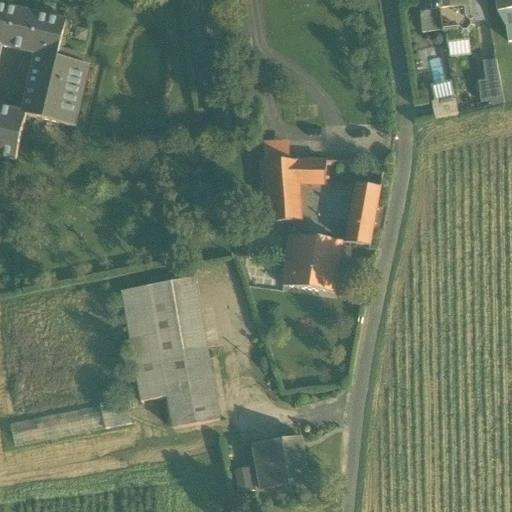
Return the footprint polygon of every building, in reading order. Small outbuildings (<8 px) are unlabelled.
[(419,0),(423,35),(443,33),(439,0),(419,0)] [(439,0),(443,33),(459,31),(463,34),(468,34),(473,29),(472,23),(468,19),(465,0),(439,0)] [(499,15),(511,12),(511,0),(496,0),(498,15),(499,15)] [(0,49),(35,57),(59,62),(60,59),(68,21),(0,6),(0,49)] [(506,29),(509,44),(511,43),(511,12),(499,15),(506,29)] [(35,57),(22,113),(27,114),(26,118),(76,129),(91,65),(60,59),(59,62),(35,57)] [(479,84),(480,96),(502,94),(496,62),(483,64),(486,83),(479,84)] [(432,104),(435,121),(458,116),(455,99),(432,104)] [(0,159),(16,163),(26,118),(27,114),(22,113),(0,108),(0,159)] [(264,143),(264,162),(290,162),(289,142),(264,143)] [(262,162),(265,225),(303,224),(301,186),(328,185),(328,162),(290,162),(264,162),(262,162)] [(348,243),(370,247),(381,189),(358,185),(348,243)] [(285,289),(335,296),(342,243),(292,236),(285,289)] [(168,400),(174,431),(220,423),(195,281),(122,294),(141,399),(142,405),(168,400)] [(106,431),(131,426),(126,402),(101,407),(106,431)] [(10,425),(15,449),(106,431),(101,407),(10,425)] [(253,448),(261,492),(290,487),(290,488),(309,484),(309,483),(308,483),(300,441),(302,441),(301,440),(253,448)]
